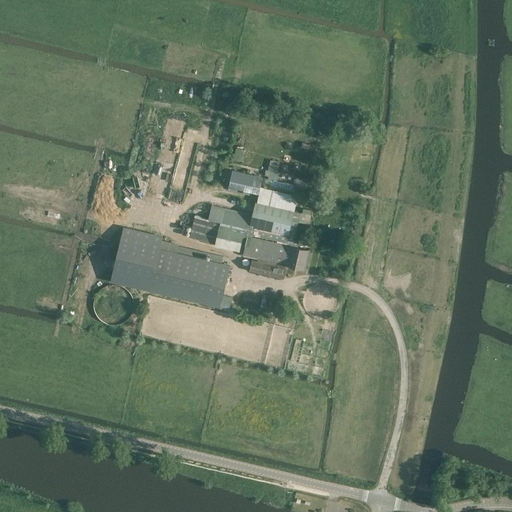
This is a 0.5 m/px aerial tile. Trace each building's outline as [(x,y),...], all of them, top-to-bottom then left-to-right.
[(139,153),(152,158),(160,139),(147,134),(139,153)] [(272,158),(269,168),(278,171),(281,161),(272,158)] [(184,194),(192,169),(180,165),(178,173),(182,175),(177,191),(184,194)] [(233,171),(229,186),(258,193),(262,177),(233,171)] [(267,185),(306,192),(309,178),(295,176),(294,181),(268,177),(267,185)] [(254,202),(251,216),(211,205),(208,219),(221,222),(222,222),(221,225),(218,244),(244,251),(247,235),(286,244),(293,211),(254,202)] [(222,222),(221,222),(208,219),(195,215),(190,237),(218,244),(221,225),(222,222)] [(229,305),(230,299),(222,297),(230,266),(221,264),(222,256),(211,254),(210,255),(163,244),(165,235),(126,227),(114,279),(229,305)] [(286,244),(247,235),(244,251),(243,254),(258,258),(257,261),(286,267),(287,264),(305,269),(309,250),(286,244)] [(286,267),(257,261),(252,260),(250,271),(283,278),(286,267)]
